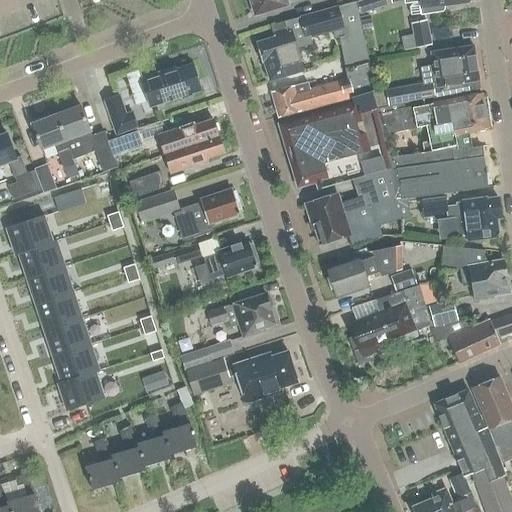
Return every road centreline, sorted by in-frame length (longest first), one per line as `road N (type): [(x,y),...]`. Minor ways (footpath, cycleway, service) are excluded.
road 1 (residential): [(349,426),(320,368),(206,19)]
road 2 (residential): [(206,19),(0,94)]
road 3 (residential): [(153,511),(349,426)]
road 4 (residential): [(488,0),(511,185)]
road 5 (residential): [(511,356),(349,426)]
road 6 (residential): [(43,438),(0,310)]
